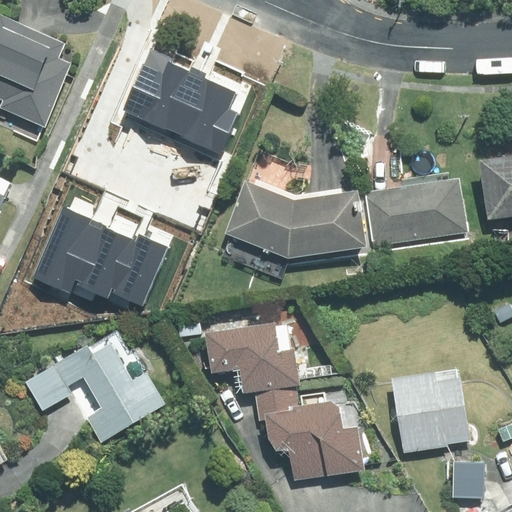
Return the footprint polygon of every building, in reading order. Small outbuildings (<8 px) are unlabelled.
[(72,44),(6,15),(0,27),(0,99),(5,102),(3,107),(50,128),(78,64),(66,58),(72,44)] [(154,170),(150,140),(98,147),(102,174),(80,177),(86,216),(211,199),(206,163),(154,170)] [(511,156),(486,160),(494,219),(511,216),(511,156)] [(0,210),(14,183),(0,176),(0,210)] [(465,180),(369,193),(376,245),(471,233),(465,180)] [(376,245),(369,193),(301,202),(251,182),(231,234),(294,259),(376,249),(376,245)] [(511,305),(497,312),(501,323),(511,318),(511,305)] [(200,314),(175,315),(176,340),(201,339),(200,314)] [(261,419),(273,418),(276,440),(284,452),(294,452),(298,479),(371,471),(366,429),(353,431),(351,411),(341,402),(303,407),(301,387),(306,387),(303,350),(299,351),(296,327),(285,328),(285,325),(211,333),(216,374),(247,371),(249,393),(259,392),(261,419)] [(146,374),(155,368),(142,347),(133,353),(118,328),(26,385),(44,415),(76,395),(72,388),(85,381),(102,409),(87,419),(102,445),(165,406),(146,374)] [(443,383),(442,374),(398,379),(407,452),(451,447),(450,444),(474,441),(466,380),(443,383)] [(507,442),(511,440),(511,427),(503,430),(507,442)] [(447,480),(484,481),(484,463),(447,461),(447,480)] [(41,511),(34,500),(14,511),(41,511)]
